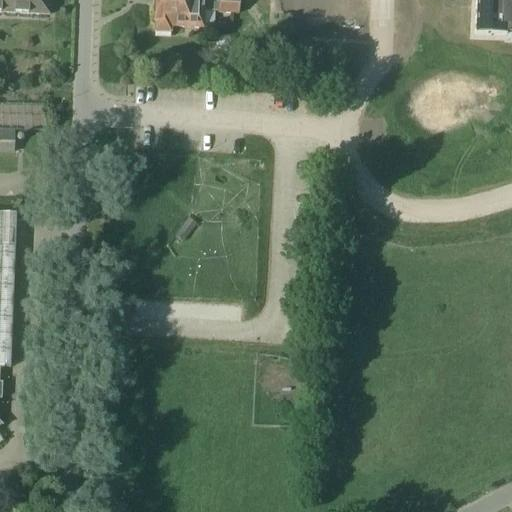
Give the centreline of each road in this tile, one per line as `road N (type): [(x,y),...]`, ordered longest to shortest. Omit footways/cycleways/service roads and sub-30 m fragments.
road 1 (unclassified): [(67,511),(84,0)]
road 2 (unknown): [(342,127),(427,107),(491,75)]
